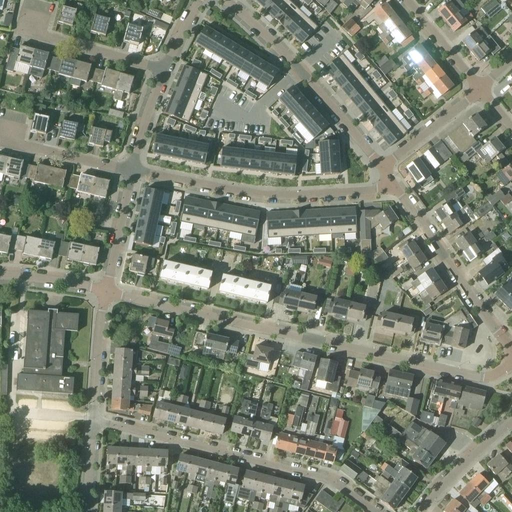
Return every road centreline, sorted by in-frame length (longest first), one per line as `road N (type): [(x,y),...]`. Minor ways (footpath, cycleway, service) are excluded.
road 1 (residential): [(511,363),(476,376),(106,292)]
road 2 (residential): [(376,511),(327,481),(95,419)]
road 3 (residential): [(397,191),(277,195),(132,173)]
road 4 (residential): [(383,168),(290,61),(223,0)]
road 5 (residential): [(511,350),(397,191)]
road 6 (residential): [(160,71),(33,35),(38,14)]
road 7 (residential): [(132,173),(8,144),(12,122)]
road 8 (residential): [(95,419),(106,292)]
road 9 (residential): [(423,511),(511,423)]
road 10 (residential): [(383,168),(479,90)]
road 11 (residential): [(106,292),(132,173)]
